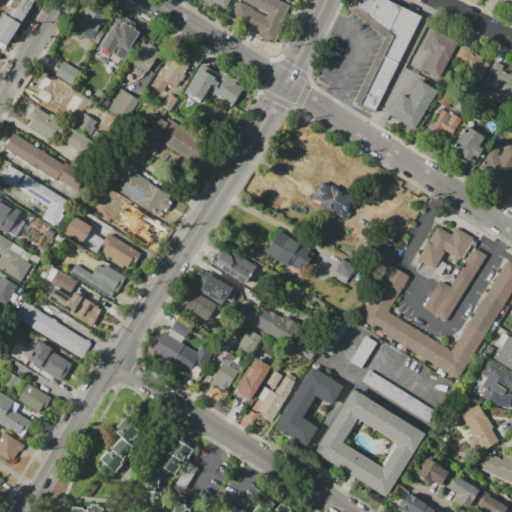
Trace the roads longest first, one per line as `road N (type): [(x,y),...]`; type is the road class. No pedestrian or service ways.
road 1 (tertiary): [(285,84),(115,364)]
road 2 (residential): [(115,364),(355,511)]
road 3 (residential): [(511,225),(285,84)]
road 4 (tertiary): [(115,364),(24,511)]
road 5 (residential): [(285,84),(150,0)]
